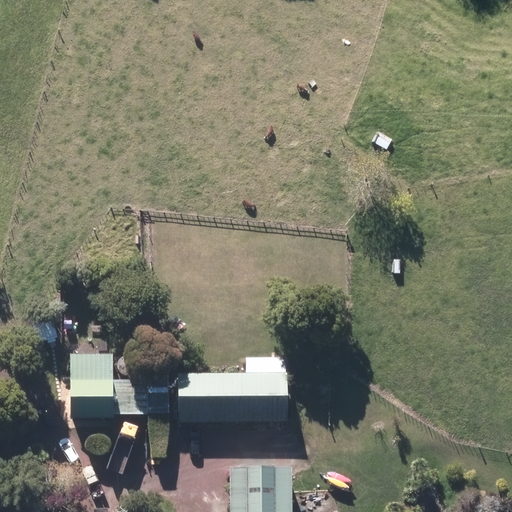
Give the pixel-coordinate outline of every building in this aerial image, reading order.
[(377,128),(370,140),(388,150),(395,139),(377,128)] [(59,332),(35,332),(35,360),(59,360),(59,332)] [(246,378),(183,376),(182,424),(287,427),(289,355),(247,353),(246,378)] [(113,418),(113,414),(172,414),(171,379),(113,380),(112,355),(74,356),(75,418),(113,418)] [(232,468),(232,511),(295,511),(295,467),(232,468)]
